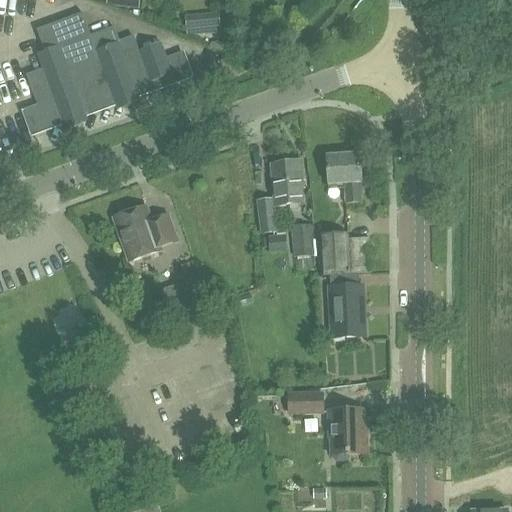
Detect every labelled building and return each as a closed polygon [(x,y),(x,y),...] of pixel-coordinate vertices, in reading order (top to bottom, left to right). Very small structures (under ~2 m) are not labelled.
[(110,0),(110,3),(142,11),(144,0),(110,0)] [(84,14),(38,31),(46,54),(39,56),(45,72),(29,77),(40,107),(25,112),(34,136),(64,125),(61,117),(83,109),(86,117),(117,105),(114,98),(135,90),(138,98),(161,89),(158,81),(166,79),(169,87),(192,78),(184,54),(169,60),(163,45),(141,53),(135,38),(120,44),(114,29),(92,37),(84,14)] [(218,15),(208,16),(210,34),(220,33),(218,15)] [(329,186),(332,186),(345,185),(346,205),(362,204),(361,184),(362,184),(361,156),(327,158),(329,186)] [(301,162),(270,165),(275,200),(276,208),(306,204),(301,162)] [(368,186),(391,184),(390,162),(367,164),(368,186)] [(275,200),(257,203),(261,236),(278,234),(276,208),(275,200)] [(160,249),(174,244),(163,214),(150,219),(146,209),(131,214),(128,212),(122,214),(120,218),(115,219),(131,263),(162,253),(160,249)] [(313,270),(312,256),(315,256),(312,226),(291,228),(294,258),(299,258),(300,272),(313,270)] [(352,276),(350,240),(349,234),(319,236),(321,278),(352,276)] [(374,274),(371,239),(350,240),(352,276),(374,274)] [(183,284),(190,303),(204,298),(197,280),(183,284)] [(332,338),(365,337),(363,288),(330,290),(332,338)] [(289,415),(324,414),(324,395),(319,395),(319,394),(302,394),(303,395),(289,396),(289,415)] [(346,459),(346,456),(367,455),(367,435),(364,435),(364,411),(331,412),(333,456),(334,456),(334,460),(336,462),(344,462),(346,459)] [(328,500),(328,490),(313,490),(313,500),(328,500)]
